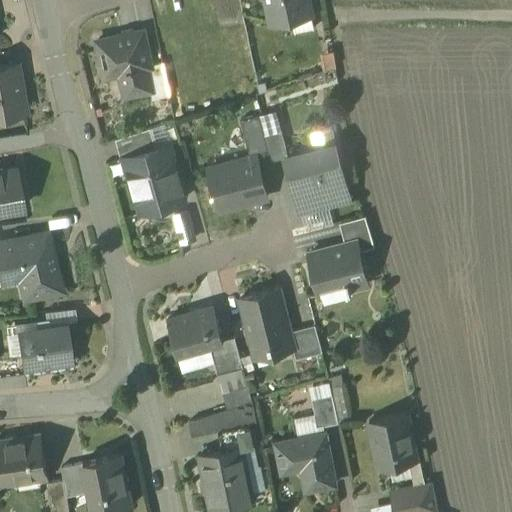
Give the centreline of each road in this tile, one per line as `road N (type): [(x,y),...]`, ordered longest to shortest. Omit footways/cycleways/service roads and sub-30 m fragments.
road 1 (unclassified): [(511,17),(342,17)]
road 2 (residential): [(115,282),(275,240)]
road 3 (residential): [(79,135),(115,282)]
road 4 (residential): [(144,401),(0,407)]
road 5 (residential): [(51,15),(79,135)]
road 6 (residential): [(115,282),(144,401)]
